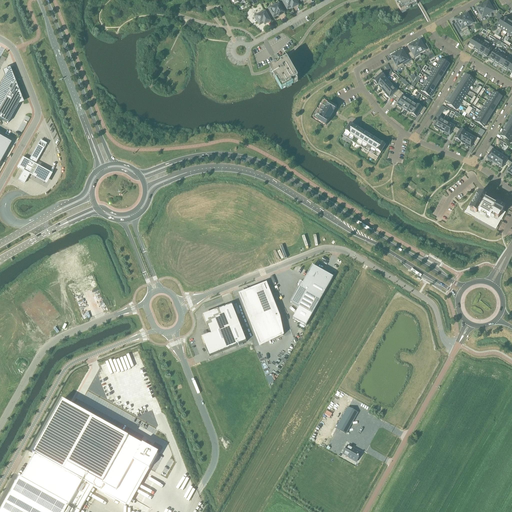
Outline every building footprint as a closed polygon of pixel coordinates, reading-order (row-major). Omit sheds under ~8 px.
[(298,6),(295,0),(283,0),(282,0),(287,9),(291,7),(292,9),(298,6)] [(417,3),(414,0),(395,0),(398,4),(397,5),(399,10),(401,12),(417,3)] [(488,2),(483,5),(488,15),(493,12),(494,13),(497,11),(494,5),(491,7),(488,2)] [(284,14),(279,4),(276,6),(275,4),(268,8),(273,17),(277,15),(278,17),(284,14)] [(488,15),(483,5),(482,5),(476,8),(479,14),(476,15),(480,21),(483,19),(482,18),(488,15)] [(270,21),(265,12),(262,14),(261,12),(255,16),(260,25),(263,23),(265,25),(270,21)] [(467,14),(462,17),(467,27),(473,24),(473,25),(476,23),(473,17),(470,19),(467,14)] [(467,27),(462,17),(461,17),(455,20),(458,25),(455,27),(459,33),(462,31),(461,30),(467,27)] [(507,21),(502,18),(497,27),(502,30),(507,21)] [(511,24),(511,23),(507,21),(502,30),(507,33),(511,24)] [(479,40),(474,37),(468,47),(473,50),(474,49),(479,40)] [(483,43),(479,40),(474,49),(478,52),(483,43)] [(420,41),(415,44),(420,54),(425,51),(426,52),(429,50),(426,44),(423,46),(420,41)] [(488,45),(483,43),(478,52),(482,54),(488,45)] [(420,54),(415,44),(414,44),(408,47),(411,52),(408,54),(412,60),(415,58),(414,57),(420,54)] [(492,48),(488,45),(482,54),(487,57),(492,48)] [(499,53),(495,50),(489,59),(494,62),(499,53)] [(403,51),(397,54),(403,64),(408,61),(408,62),(412,60),(408,54),(405,56),(403,51)] [(403,64),(397,54),(397,53),(391,57),(394,62),(391,64),(394,70),(397,68),(397,67),(403,64)] [(504,55),(499,53),(494,62),(498,64),(504,55)] [(508,58),(504,55),(498,64),(503,67),(508,58)] [(511,61),(511,60),(508,58),(503,67),(507,70),(511,61)] [(440,59),(437,64),(446,70),(449,65),(440,59)] [(298,80),(287,60),(281,64),(282,64),(283,65),(279,67),(277,68),(276,67),(270,70),(280,89),(298,80)] [(437,64),(434,69),(443,74),(446,70),(437,64)] [(465,66),(463,65),(459,71),(504,97),(508,89),(466,65),(465,66)] [(21,99),(9,68),(0,84),(0,119),(8,124),(21,99)] [(434,69),(432,73),(441,79),(443,74),(434,69)] [(383,73),(380,70),(375,74),(378,77),(374,81),(378,85),(385,79),(381,74),(383,73)] [(432,73),(429,77),(438,83),(441,79),(432,73)] [(465,75),(462,80),(471,86),(474,81),(465,75)] [(429,77),(426,82),(436,88),(439,83),(438,83),(429,77)] [(389,83),(385,79),(378,85),(381,89),(389,83)] [(462,80),(459,85),(468,90),(471,86),(462,80)] [(426,82),(424,86),(433,92),(436,88),(426,82)] [(392,87),(389,83),(381,89),(385,94),(392,87)] [(456,90),(465,95),(468,90),(459,85),(456,90)] [(424,86),(421,91),(430,97),(433,92),(424,86)] [(396,91),(392,87),(385,94),(389,98),(393,95),(396,98),(400,93),(398,90),(396,91)] [(456,89),(453,94),(462,100),(465,95),(456,90),(456,89)] [(493,92),(490,97),(499,103),(502,98),(493,92)] [(403,94),(400,93),(396,98),(400,100),(397,105),(402,108),(407,100),(402,96),(403,94)] [(453,94),(450,99),(459,105),(462,100),(453,94)] [(490,97),(487,102),(496,107),(499,103),(490,97)] [(450,99),(447,104),(456,110),(459,105),(450,99)] [(324,100),(321,105),(334,112),(336,108),(324,100)] [(412,103),(407,100),(402,108),(406,111),(412,103)] [(487,102),(484,107),(493,112),(496,107),(487,102)] [(416,106),(412,103),(406,111),(411,114),(416,106)] [(321,105),(319,109),(331,117),(334,112),(321,105)] [(421,109),(416,106),(411,114),(416,117),(419,113),(422,115),(426,109),(423,107),(421,109)] [(484,107),(481,112),(490,117),(493,112),(484,107)] [(319,109),(316,114),(328,121),(331,117),(319,109)] [(481,112),(478,116),(487,122),(490,117),(481,112)] [(316,114),(313,118),(325,126),(328,121),(316,114)] [(478,116),(475,122),(484,127),(487,122),(478,116)] [(439,130),(444,120),(439,117),(434,127),(435,128),(435,129),(438,131),(438,130),(439,130)] [(445,119),(444,120),(439,130),(444,133),(450,122),(445,119)] [(455,125),(450,122),(444,133),(445,133),(444,134),(447,136),(448,135),(449,136),(452,131),(455,133),(457,129),(454,127),(455,125)] [(350,124),(342,136),(347,139),(354,127),(350,124)] [(511,130),(506,126),(503,131),(511,136),(511,130)] [(354,127),(347,139),(351,142),(359,129),(354,127)] [(359,129),(351,142),(356,144),(363,132),(359,129)] [(460,130),(457,129),(455,133),(458,134),(455,139),(457,140),(456,141),(459,143),(459,141),(460,142),(466,132),(461,129),(460,130)] [(466,131),(466,132),(460,142),(465,145),(471,134),(466,131)] [(511,136),(503,131),(500,136),(509,142),(511,137),(511,136)] [(363,132),(356,144),(360,147),(368,135),(363,132)] [(476,137),(471,134),(465,145),(470,148),(473,143),(476,145),(479,141),(475,139),(476,137)] [(368,135),(360,147),(364,150),(372,138),(368,135)] [(0,162),(10,144),(0,137),(0,162)] [(372,138),(364,150),(369,153),(376,140),(372,138)] [(381,143),(376,140),(369,153),(373,155),(381,143)] [(385,146),(381,143),(373,155),(378,158),(385,146)] [(38,145),(32,157),(38,160),(44,149),(38,145)] [(492,162),(498,153),(499,152),(490,146),(486,152),(490,154),(487,158),(488,159),(488,160),(490,162),(491,161),(492,162)] [(502,156),(498,153),(492,162),(496,165),(502,156)] [(503,155),(502,156),(496,165),(502,168),(504,164),(507,166),(510,162),(507,160),(508,158),(503,155)] [(29,161),(23,171),(19,179),(25,183),(30,175),(36,164),(38,160),(32,157),(29,161)] [(21,170),(23,171),(29,161),(26,159),(25,158),(23,158),(17,168),(19,169),(21,170)] [(53,174),(36,164),(30,175),(47,184),(53,174)] [(240,185),(221,192),(248,257),(301,235),(288,207),(265,194),(246,200),(240,185)] [(478,194),(468,213),(496,228),(500,220),(501,221),(505,213),(503,211),(504,208),(495,203),(493,206),(488,204),(489,202),(487,201),(486,203),(483,201),(485,197),(478,194)] [(327,275),(313,268),(310,272),(309,271),(302,283),(300,282),(297,286),(299,287),(290,302),(312,315),(333,277),(327,274),(327,275)] [(262,293),(245,300),(255,326),(273,319),(262,293)] [(232,305),(203,316),(211,335),(202,338),(209,356),(246,342),(232,305)] [(119,351),(109,370),(114,373),(124,354),(119,351)] [(136,386),(138,382),(115,371),(114,375),(136,386)] [(19,478),(0,511),(79,511),(94,487),(125,504),(143,473),(146,475),(164,442),(146,433),(138,428),(137,431),(64,394),(33,453),(36,455),(32,462),(22,480),(19,478)] [(348,408),(336,429),(346,435),(358,413),(348,408)] [(349,439),(341,451),(350,457),(352,455),(360,460),(366,451),(349,439)]
